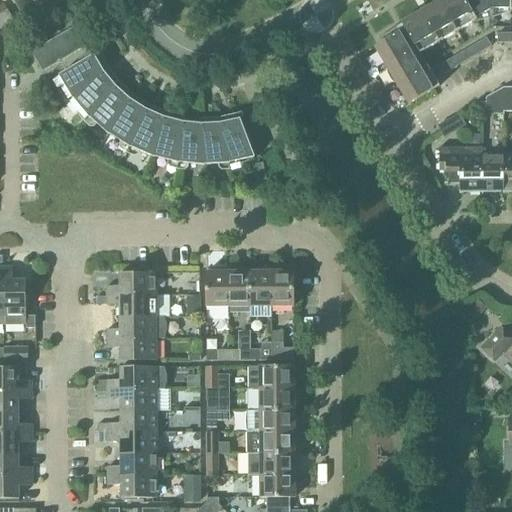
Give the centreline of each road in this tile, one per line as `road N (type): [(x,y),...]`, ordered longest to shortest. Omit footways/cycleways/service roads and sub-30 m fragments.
road 1 (residential): [(328,511),(327,262),(313,242),(292,231),(57,234)]
road 2 (residential): [(71,511),(51,454),(57,234)]
road 3 (tertiary): [(135,0),(161,43),(204,61),(313,10)]
road 4 (residential): [(511,292),(476,281),(388,141)]
road 5 (residential): [(10,234),(12,80)]
road 6 (residential): [(388,141),(313,10)]
road 7 (residential): [(511,69),(495,69),(388,141)]
